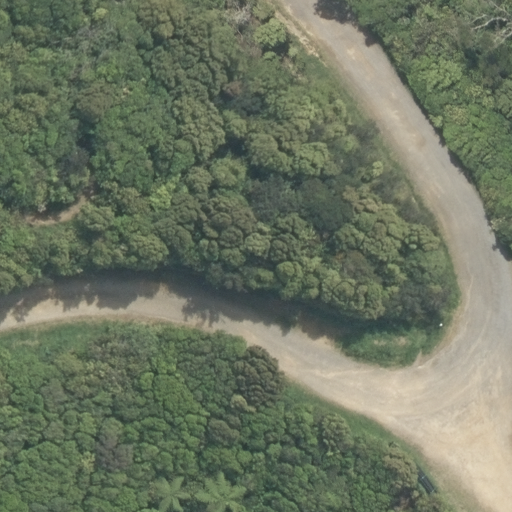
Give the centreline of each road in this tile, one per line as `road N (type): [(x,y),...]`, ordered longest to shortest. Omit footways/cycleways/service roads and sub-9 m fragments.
road 1 (track): [(0,319),(91,293),(264,335),(378,398),(446,401)]
road 2 (track): [(446,401),(483,348),(487,279),(444,184),(307,0)]
